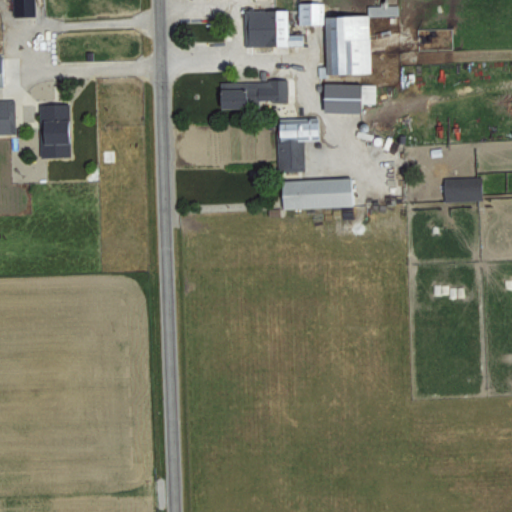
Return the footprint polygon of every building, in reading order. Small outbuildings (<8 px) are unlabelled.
[(16,0),(17,16),(39,15),(38,0),(16,0)] [(375,5),(376,16),(402,14),(401,0),(383,0),(384,4),(375,5)] [(328,15),(328,1),(302,2),(302,24),(332,23),(333,73),(377,72),(376,15),(328,15)] [(248,8),(248,44),(306,45),(306,38),(293,38),(293,9),(248,8)] [(11,55),(0,55),(0,86),(11,86),(11,55)] [(253,79),(253,87),(232,87),(232,104),(291,105),(291,80),(253,79)] [(370,112),(370,102),(378,102),(378,84),(321,82),(321,91),(331,91),(330,111),(370,112)] [(19,98),(0,98),(0,131),(0,134),(20,133),(19,98)] [(44,156),(77,156),(76,102),(43,103),(44,156)] [(308,139),(329,139),(329,119),(279,120),(280,170),(309,170),(308,139)] [(488,199),(488,176),(447,177),(447,200),(488,199)] [(288,208),(360,206),(359,177),(287,179),(288,208)]
